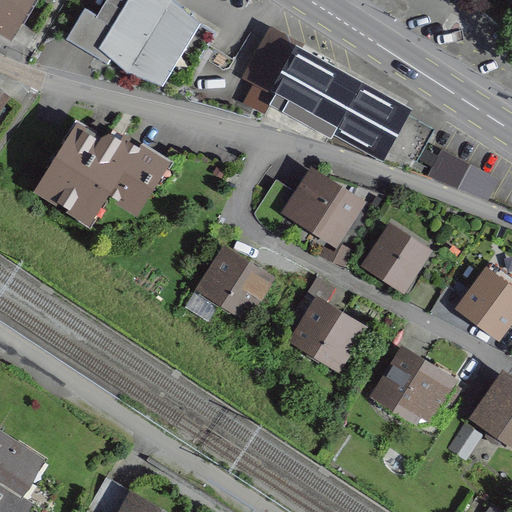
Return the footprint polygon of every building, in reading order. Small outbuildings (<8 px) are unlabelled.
[(0,0),(0,33),(11,40),(35,0),(0,0)] [(66,40),(107,64),(111,58),(128,72),(162,86),(172,70),(187,79),(215,32),(200,23),(173,0),(106,0),(97,16),(85,9),(66,40)] [(391,149),(415,163),(434,129),(409,116),(413,109),(340,69),(343,64),(271,25),(242,77),(270,92),(269,95),(317,121),(315,124),(384,162),(391,149)] [(0,109),(11,96),(0,87),(0,109)] [(111,133),(101,137),(78,122),(32,192),(56,206),(58,203),(68,209),(65,212),(90,227),(110,196),(117,200),(115,203),(136,217),(171,163),(141,143),(139,147),(129,141),(132,137),(125,133),(120,139),(111,133)] [(441,148),(426,176),(488,200),(500,180),(441,148)] [(366,202),(311,166),(281,212),(335,248),(336,248),(339,243),(366,202)] [(405,295),(433,251),(389,222),(360,266),(405,295)] [(335,248),(333,251),(322,245),(317,254),(344,268),(354,250),(339,243),(336,248),(335,248)] [(277,277),(223,244),(195,289),(248,322),(277,277)] [(511,324),(511,284),(486,265),(454,309),(499,342),(511,324)] [(327,302),(336,288),(317,276),(304,296),(312,301),(287,341),(339,374),(368,328),(327,302)] [(461,388),(456,385),(459,381),(402,344),(369,396),(416,426),(421,418),(431,424),(444,404),(450,407),(461,388)] [(499,446),(504,442),(511,447),(511,375),(502,369),(490,388),(476,378),(455,408),(469,417),(469,418),(487,431),(486,437),(490,443),(499,446)] [(483,435),(465,423),(448,448),(465,461),(483,435)] [(48,459),(0,428),(0,511),(29,511),(35,504),(23,497),(48,459)] [(168,511),(106,476),(87,510),(91,511),(168,511)]
